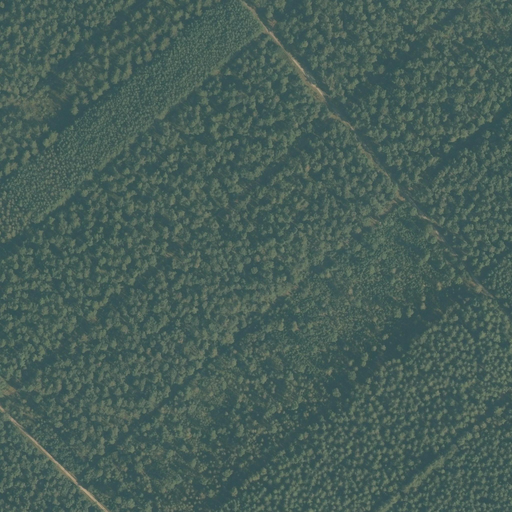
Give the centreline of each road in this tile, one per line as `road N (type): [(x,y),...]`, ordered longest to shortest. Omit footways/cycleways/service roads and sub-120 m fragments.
road 1 (track): [(0,398),(471,0)]
road 2 (track): [(511,105),(69,478)]
road 3 (track): [(511,322),(242,0)]
road 4 (track): [(205,511),(511,248)]
road 5 (track): [(0,259),(304,0)]
road 6 (track): [(143,0),(0,118)]
road 7 (track): [(511,393),(370,511)]
road 8 (track): [(104,511),(0,409)]
